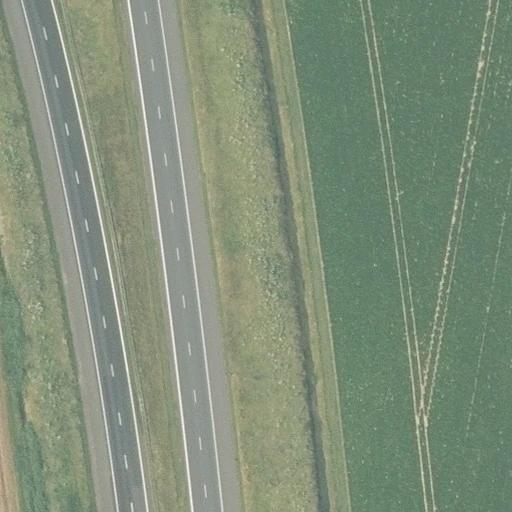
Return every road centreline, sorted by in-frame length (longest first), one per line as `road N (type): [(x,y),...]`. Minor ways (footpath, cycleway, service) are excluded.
road 1 (motorway): [(35,0),(86,231),(131,511)]
road 2 (motorway): [(206,511),(142,0)]
road 3 (track): [(74,511),(0,98)]
